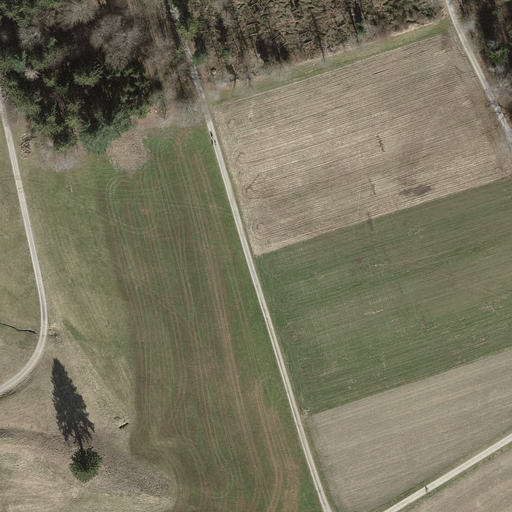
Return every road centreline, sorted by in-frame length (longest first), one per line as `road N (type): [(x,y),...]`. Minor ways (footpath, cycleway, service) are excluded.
road 1 (track): [(170,0),(327,511)]
road 2 (track): [(0,96),(42,304),(42,344),(22,377),(0,392)]
road 3 (track): [(511,138),(446,0)]
road 4 (track): [(389,511),(511,437)]
